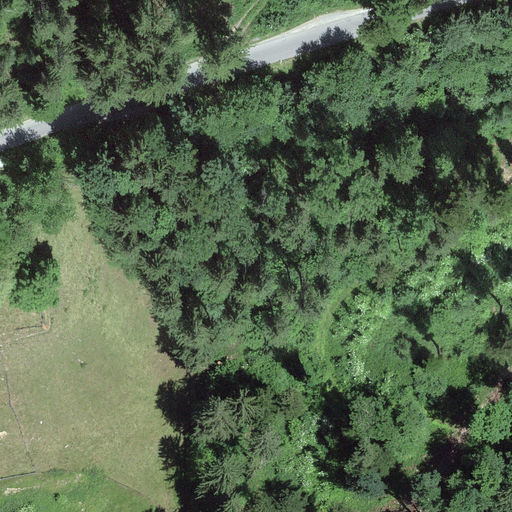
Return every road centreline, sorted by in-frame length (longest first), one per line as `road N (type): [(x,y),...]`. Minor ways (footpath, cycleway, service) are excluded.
road 1 (track): [(511,210),(350,279),(328,310),(317,346),(327,385),(364,411),(444,423),(511,445)]
road 2 (tertiary): [(0,141),(441,0)]
